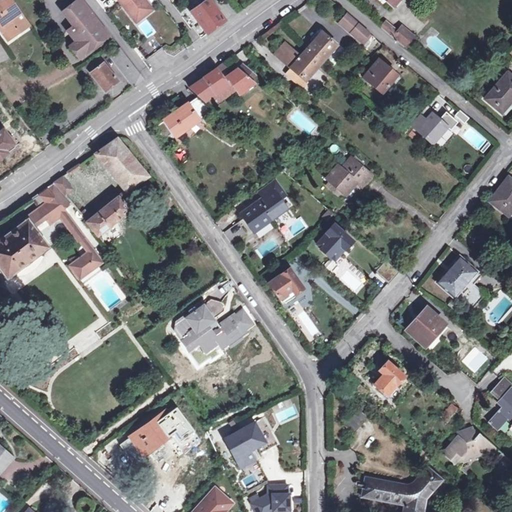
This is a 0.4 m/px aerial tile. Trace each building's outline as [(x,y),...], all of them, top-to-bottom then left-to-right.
[(0,2),(0,22),(11,38),(21,31),(18,26),(26,20),(10,0),(3,0),(0,2)] [(76,41),(69,46),(80,58),(110,34),(83,0),(77,0),(65,9),(77,24),(68,30),(76,41)] [(116,0),(134,23),(151,11),(143,0),(116,0)] [(196,42),(226,21),(217,8),(210,0),(209,0),(191,13),(200,24),(188,32),(196,42)] [(350,35),(358,25),(346,15),(338,24),(350,35)] [(412,44),(398,32),(385,22),(380,28),(406,50),(412,44)] [(374,39),(358,25),(350,35),(366,48),(374,39)] [(398,32),(412,44),(416,39),(402,27),(398,32)] [(322,35),(314,44),(307,52),(299,61),(294,56),(296,54),(290,47),(279,58),(291,70),(287,75),(297,84),(301,80),(305,83),(336,47),(322,35)] [(302,47),(307,52),(314,44),(308,39),(302,47)] [(155,54),(148,45),(144,48),(139,51),(146,61),(155,54)] [(116,62),(127,55),(120,47),(110,54),(116,62)] [(40,54),(31,61),(36,67),(45,61),(40,54)] [(127,55),(116,62),(134,87),(145,79),(127,55)] [(98,56),(86,66),(106,89),(118,79),(98,56)] [(67,57),(62,61),(66,66),(70,62),(67,57)] [(380,94),(395,77),(378,62),(363,79),(380,94)] [(220,74),(228,68),(224,63),(190,87),(211,106),(236,89),(239,93),(254,83),(252,81),(258,76),(252,70),(247,77),(237,68),(231,73),(223,78),(220,74)] [(244,63),(237,68),(247,77),(252,70),(244,63)] [(231,73),(228,68),(220,74),(223,78),(231,73)] [(511,79),(506,74),(484,100),(501,114),(511,100),(511,79)] [(395,77),(380,94),(386,99),(401,82),(395,77)] [(174,137),(212,110),(197,97),(153,126),(162,138),(170,132),(174,137)] [(458,109),(454,114),(464,122),(468,117),(458,109)] [(419,116),(411,125),(414,127),(433,143),(435,141),(439,136),(447,127),(433,114),(426,121),(419,116)] [(482,152),(489,140),(464,123),(456,135),(482,152)] [(414,127),(411,125),(404,132),(408,135),(414,127)] [(0,159),(16,148),(14,145),(16,143),(12,137),(8,139),(3,131),(0,133),(0,159)] [(117,138),(96,153),(126,190),(147,175),(117,138)] [(332,174),(327,180),(345,196),(357,183),(361,187),(371,176),(351,159),(342,169),(338,166),(332,174)] [(323,177),(327,180),(332,174),(328,171),(323,177)] [(63,176),(55,182),(61,189),(68,183),(63,176)] [(511,180),(509,179),(490,202),(506,216),(511,208),(511,180)] [(253,231),(285,209),(279,200),(286,195),(275,180),(257,193),(261,199),(241,214),(253,231)] [(61,189),(55,182),(31,198),(39,208),(26,218),(27,220),(0,239),(0,266),(8,277),(16,269),(28,265),(39,253),(47,246),(33,227),(45,217),(47,220),(71,201),(66,194),(61,189)] [(61,189),(66,194),(73,189),(68,183),(61,189)] [(165,189),(158,194),(168,207),(175,203),(165,189)] [(90,216),(86,219),(98,233),(130,209),(117,194),(90,216)] [(79,211),(86,219),(90,216),(84,208),(79,211)] [(316,244),(332,259),(351,239),(335,224),(316,244)] [(273,238),(255,248),(261,257),(278,246),(273,238)] [(85,255),(93,265),(96,263),(99,266),(105,261),(94,248),(85,255)] [(93,265),(85,255),(73,265),(82,276),(94,266),(93,265)] [(481,276),(458,256),(436,282),(470,311),(485,294),(474,284),(481,276)] [(286,267),(266,282),(282,302),(302,287),(286,267)] [(217,351),(215,348),(216,347),(217,346),(220,350),(228,343),(230,346),(240,337),(238,334),(252,323),(241,309),(227,320),(225,318),(218,323),(220,326),(216,329),(213,326),(230,313),(221,301),(210,300),(186,319),(185,317),(177,323),(176,332),(200,362),(217,351)] [(426,307),(406,329),(425,346),(445,324),(426,307)] [(386,398),(404,376),(387,362),(378,372),(383,376),(374,386),(386,398)] [(499,402),(504,406),(490,423),(499,431),(509,419),(511,422),(511,388),(499,402)] [(458,407),(453,402),(443,413),(449,418),(458,407)] [(369,418),(358,409),(344,425),(355,434),(369,418)] [(167,412),(134,437),(146,454),(180,429),(167,412)] [(251,450),(266,442),(255,422),(225,439),(240,464),(254,456),(251,450)] [(462,462),(470,459),(469,455),(475,453),(475,455),(487,450),(489,452),(493,446),(475,430),(465,434),(467,440),(463,441),(458,441),(444,456),(453,464),(461,460),(462,462)] [(0,472),(14,458),(0,445),(0,472)] [(511,463),(511,462),(502,453),(494,462),(496,469),(503,474),(511,463)] [(460,469),(470,478),(473,477),(469,466),(460,469)] [(423,511),(426,502),(440,482),(442,480),(426,468),(409,491),(363,482),(359,499),(404,509),(403,511),(423,511)] [(253,471),(240,481),(246,490),(260,480),(253,471)] [(287,483),(266,484),(266,494),(260,497),(259,494),(249,500),(254,511),(268,511),(272,510),(288,510),(287,483)] [(217,489),(196,511),(227,511),(234,505),(217,489)]
